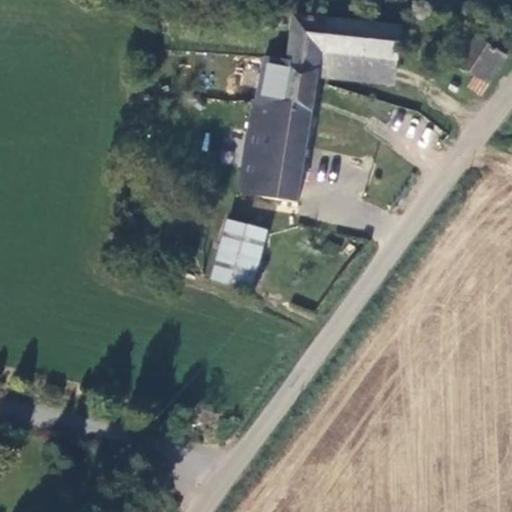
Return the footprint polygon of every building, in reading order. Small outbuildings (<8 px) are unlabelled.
[(318,17),(298,14),(288,64),(292,71),(321,75),(324,55),(399,60),(402,31),(332,19),(318,17)] [(490,83),(509,54),(480,36),(461,64),(479,76),(490,83)] [(324,55),(321,75),(322,75),(321,78),(393,90),(399,60),(324,55)] [(249,158),(242,197),(299,205),(319,87),(321,78),(322,75),(321,75),(292,71),(288,64),(267,61),(261,106),(256,110),(250,152),(249,158)] [(490,83),(479,76),(470,90),(481,97),(490,83)] [(423,146),(434,129),(404,111),(393,128),(423,146)] [(267,236),(232,226),(217,280),(252,290),(267,236)]
